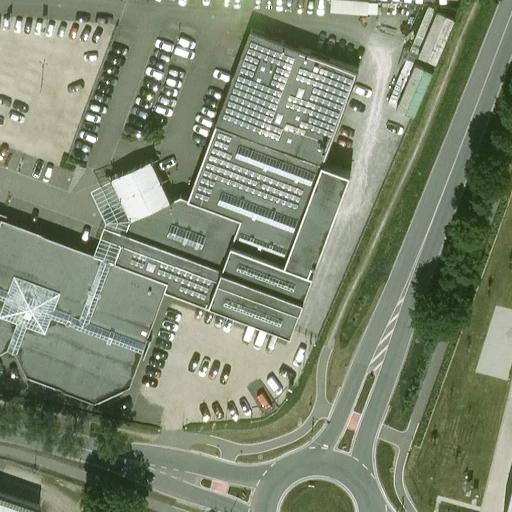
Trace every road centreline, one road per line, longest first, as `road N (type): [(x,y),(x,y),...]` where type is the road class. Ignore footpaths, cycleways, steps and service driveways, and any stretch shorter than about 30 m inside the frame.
road 1 (secondary): [(511,13),(340,467)]
road 2 (tertiary): [(0,424),(265,503)]
